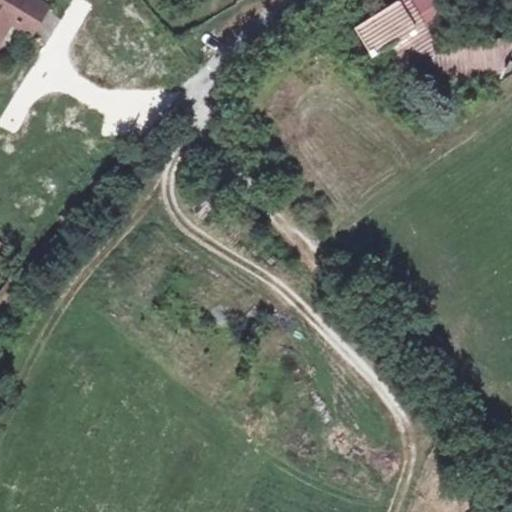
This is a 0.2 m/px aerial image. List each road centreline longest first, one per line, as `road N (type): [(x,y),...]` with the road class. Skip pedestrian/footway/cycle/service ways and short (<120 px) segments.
road 1 (track): [(202,121),(169,178),(176,215),(265,275),(385,393),(413,443),(407,475)]
road 2 (track): [(327,258),(211,142),(202,81)]
road 3 (unclassified): [(202,81),(305,0)]
